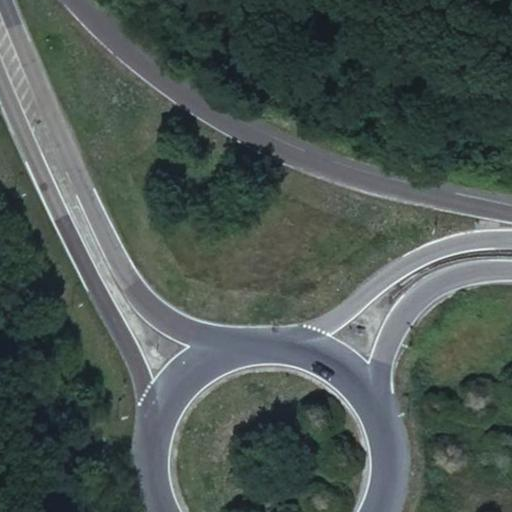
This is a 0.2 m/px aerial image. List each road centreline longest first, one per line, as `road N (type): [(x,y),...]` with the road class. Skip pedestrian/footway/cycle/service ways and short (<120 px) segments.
road 1 (trunk): [(511,210),(317,165),(243,132),(170,87),(71,0)]
road 2 (secondary): [(250,342),(188,329),(132,291),(0,1)]
road 3 (secondary): [(0,85),(116,331),(150,426)]
road 4 (trunk): [(511,234),(427,247),(280,342)]
road 5 (trunk): [(372,407),(380,351),(408,299),(458,272),(511,268)]
road 6 (secondary): [(250,342),(190,367),(150,426)]
